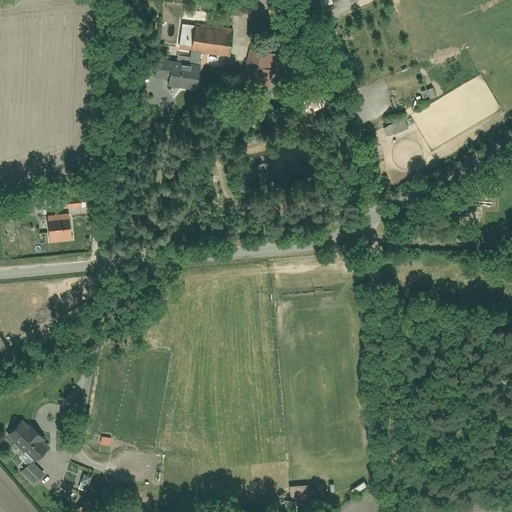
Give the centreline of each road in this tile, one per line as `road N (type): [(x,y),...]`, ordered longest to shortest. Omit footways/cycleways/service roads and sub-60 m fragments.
road 1 (unclassified): [(0,272),(312,240),(511,135)]
road 2 (track): [(404,511),(372,210)]
road 3 (track): [(511,246),(375,238)]
